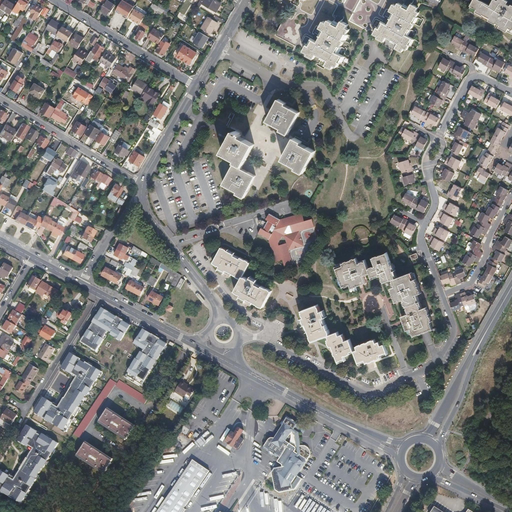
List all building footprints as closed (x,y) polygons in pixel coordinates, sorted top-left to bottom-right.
[(0,8),(11,15),(13,11),(17,6),(7,0),(5,0),(4,2),(0,8)] [(28,2),(24,0),(20,0),(17,6),(13,11),(17,14),(20,8),(23,10),(28,2)] [(106,0),(104,3),(100,10),(108,15),(115,4),(107,0),(106,0)] [(197,6),(200,8),(202,3),(217,12),(221,4),(214,0),(200,0),(198,4),(197,6)] [(496,23),(500,25),(499,27),(507,32),(509,28),(511,29),(511,5),(510,6),(506,4),(508,1),(505,0),(498,0),(498,1),(495,0),(493,0),(490,6),(479,0),(473,0),(471,6),(477,9),(476,12),(482,15),(483,14),(490,18),(489,20),(496,24),(496,23)] [(128,17),(133,9),(133,8),(122,1),(116,10),(128,18),(128,17)] [(158,6),(153,3),(151,7),(157,11),(156,13),(161,16),(163,13),(165,10),(159,7),(158,6)] [(406,35),(409,29),(411,30),(414,24),(412,23),(416,16),(417,17),(419,12),(416,11),(418,8),(412,4),(409,10),(403,7),(403,6),(399,3),(397,6),(394,5),(390,11),(395,13),(389,23),(387,22),(386,22),(385,24),(383,23),(380,29),(377,28),(374,34),(378,36),(377,38),(384,42),(387,37),(399,43),(396,48),(403,51),(404,48),(407,50),(410,45),(409,44),(412,38),(406,35)] [(38,17),(39,17),(44,9),(37,4),(29,17),(36,21),(38,17)] [(45,7),(41,14),(45,17),(49,10),(45,7)] [(136,22),(140,24),(141,22),(145,16),(134,9),(129,18),(132,20),(132,21),(136,23),(136,22)] [(23,18),(25,15),(22,13),(16,23),(19,25),(23,18)] [(208,17),(201,28),(211,34),(218,23),(208,17)] [(23,18),(19,25),(24,28),(28,21),(23,18)] [(62,27),(63,26),(52,19),(46,29),(57,35),(62,27)] [(349,30),(346,28),(348,24),(342,21),(338,27),(332,24),(333,23),(328,20),(327,23),(323,21),(320,28),(324,30),(319,40),(316,39),(315,39),(314,41),(313,40),(310,46),(307,45),(304,51),(308,53),(308,55),(314,59),(317,54),(329,60),(326,65),(332,68),(334,65),(337,67),(340,62),(339,62),(342,55),(336,52),(339,46),(341,47),(344,41),(342,40),(346,34),(347,34),(349,30)] [(141,41),(149,27),(141,22),(140,24),(136,31),(139,33),(136,38),(141,41)] [(24,28),(19,25),(13,36),(10,39),(15,42),(24,28)] [(73,33),(62,27),(57,35),(68,42),(73,33)] [(154,41),(159,44),(165,35),(154,28),(148,38),(151,40),(152,40),(154,41)] [(201,48),(208,37),(199,31),(193,42),(201,48)] [(21,46),(32,52),(34,49),(31,48),(33,45),(34,45),(39,38),(30,32),(26,40),(29,42),(27,45),(23,43),(21,46)] [(70,44),(78,49),(84,39),(76,34),(70,44)] [(455,36),(451,43),(460,48),(459,49),(462,51),(467,43),(470,37),(466,36),(463,41),(455,36)] [(51,48),(58,52),(62,46),(62,45),(62,44),(60,43),(59,43),(55,41),(51,48)] [(164,56),(171,44),(166,42),(165,44),(162,41),(156,51),(164,56)] [(479,49),(467,43),(462,51),(466,53),(466,52),(475,56),(479,49)] [(100,57),(105,49),(97,44),(92,52),(91,51),(82,66),(88,70),(92,64),(90,63),(93,58),(97,60),(99,56),(100,57)] [(177,57),(190,65),(197,53),(184,45),(177,57)] [(15,64),(22,53),(13,48),(6,59),(15,64)] [(88,54),(80,49),(75,58),(79,60),(77,62),(81,65),(88,54)] [(110,68),(116,58),(105,52),(100,61),(110,68)] [(57,53),(50,64),(53,65),(59,55),(57,53)] [(482,53),(479,58),(478,60),(485,64),(484,66),(489,68),(494,60),(482,53)] [(448,60),(443,58),(438,67),(446,71),(447,69),(450,70),(454,63),(449,60),(448,60)] [(40,62),(43,64),(47,66),(48,65),(51,67),(53,65),(50,64),(42,59),(40,62)] [(497,62),(494,60),(489,68),(495,71),(495,70),(500,72),(501,71),(505,63),(498,59),(497,62)] [(449,71),(461,78),(465,70),(457,66),(458,64),(454,63),(450,70),(449,71)] [(113,72),(128,81),(136,70),(131,67),(128,70),(126,69),(127,68),(126,67),(125,68),(119,64),(113,72)] [(58,79),(63,72),(53,65),(51,67),(57,71),(56,73),(53,71),(51,74),(58,79)] [(5,78),(8,73),(0,67),(0,78),(2,80),(4,77),(5,78)] [(17,76),(15,80),(10,88),(18,92),(18,91),(21,87),(22,84),(25,80),(20,77),(17,76)] [(104,77),(100,85),(106,89),(111,81),(104,77)] [(148,86),(148,85),(138,79),(132,89),(142,95),(148,86)] [(446,93),(451,85),(444,81),(437,93),(438,94),(438,93),(446,97),(447,94),(446,93)] [(40,98),(45,90),(34,83),(29,91),(33,93),(37,96),(40,98)] [(142,95),(149,100),(147,102),(153,105),(160,94),(148,86),(142,95)] [(472,86),(468,93),(480,100),(484,92),(485,91),(481,89),(480,90),(472,86)] [(126,91),(120,100),(124,102),(129,93),(126,91)] [(434,95),(431,102),(432,103),(439,107),(442,102),(443,103),(446,97),(438,93),(438,94),(436,96),(434,95)] [(496,108),(499,102),(500,101),(491,96),(492,95),(488,93),(488,94),(484,102),(496,108)] [(288,134),(299,112),(285,105),(286,103),(279,99),(267,121),(281,129),(280,130),(288,134)] [(61,100),(55,109),(56,109),(52,116),(56,118),(55,119),(60,122),(61,121),(65,123),(68,117),(59,112),(63,105),(65,106),(66,104),(64,103),(65,102),(61,100)] [(162,104),(161,103),(154,115),(161,119),(170,105),(164,101),(162,104)] [(500,109),(511,116),(511,106),(503,102),(503,104),(500,109)] [(37,115),(39,117),(42,112),(50,117),(55,109),(46,103),(40,112),(39,111),(38,113),(37,115)] [(413,105),(409,112),(419,117),(418,118),(423,120),(427,112),(413,105)] [(470,114),(464,111),(462,114),(477,122),(481,115),(472,110),(470,114)] [(427,112),(423,120),(426,122),(427,121),(436,125),(440,118),(427,112)] [(473,130),(477,122),(462,114),(460,117),(466,120),(464,125),(473,130)] [(88,127),(92,122),(87,119),(84,125),(87,127),(88,127)] [(149,124),(157,129),(160,124),(151,119),(148,124),(149,124)] [(95,139),(104,126),(94,120),(86,133),(95,139)] [(82,136),(87,127),(84,125),(78,121),(73,130),(82,136)] [(494,135),(502,139),(504,134),(505,135),(510,125),(508,124),(503,121),(500,128),(498,127),(494,135)] [(13,129),(5,124),(3,127),(1,132),(0,132),(0,135),(7,140),(13,129)] [(19,127),(14,135),(19,139),(22,134),(24,134),(28,127),(23,125),(21,128),(19,127)] [(464,139),(468,132),(460,127),(457,131),(456,131),(455,134),(453,137),(456,138),(461,141),(463,138),(464,139)] [(32,143),(37,134),(30,129),(25,139),(32,143)] [(405,129),(402,136),(413,142),(414,141),(418,134),(415,132),(414,133),(405,129)] [(114,134),(110,140),(115,143),(121,133),(116,130),(115,132),(114,134)] [(236,161),(223,184),(238,192),(237,194),(244,198),(256,176),(242,168),(254,145),(240,137),(241,135),(239,134),(240,133),(236,131),(235,132),(233,131),(222,153),(236,161)] [(105,145),(110,137),(101,132),(96,140),(105,145)] [(424,136),(418,134),(414,141),(417,143),(416,145),(423,149),(428,140),(423,137),(424,136)] [(488,149),(495,153),(500,144),(499,143),(502,139),(494,135),(490,142),(492,143),(488,149)] [(35,144),(43,149),(48,141),(40,136),(35,144)] [(303,173),(315,151),(305,146),(301,144),(302,142),(294,138),(282,160),(285,161),(297,167),(296,169),(303,173)] [(458,155),(465,143),(461,141),(456,138),(454,143),(455,144),(451,151),(458,155)] [(121,141),(115,151),(124,157),(126,154),(127,155),(130,151),(123,147),(125,143),(121,141)] [(56,152),(48,148),(43,157),(51,161),(56,152)] [(77,152),(70,148),(66,154),(73,158),(77,152)] [(482,163),(487,166),(489,161),(491,162),(495,153),(488,149),(485,155),(484,154),(479,162),(482,163)] [(135,151),(129,160),(139,166),(145,157),(135,151)] [(444,164),(456,170),(461,162),(452,157),(450,161),(446,159),(444,164)] [(55,159),(46,173),(50,175),(53,170),(54,171),(55,170),(61,173),(66,166),(61,163),(55,159)] [(402,170),(403,173),(413,171),(411,165),(410,165),(408,160),(398,162),(400,171),(402,170)] [(90,168),(79,161),(73,172),(70,176),(77,181),(80,176),(83,178),(90,168)] [(507,175),(511,164),(508,162),(506,165),(504,164),(504,165),(499,163),(495,170),(502,175),(503,173),(507,175)] [(488,179),(491,174),(486,171),(488,167),(487,166),(482,163),(476,173),(480,175),(479,177),(486,181),(488,179)] [(441,178),(446,181),(449,182),(454,174),(442,167),(440,171),(443,173),(442,175),(441,178)] [(413,171),(403,173),(404,176),(402,177),(404,185),(415,182),(413,176),(414,176),(413,171)] [(99,181),(102,175),(97,172),(95,174),(93,172),(90,177),(98,182),(99,181)] [(99,181),(98,182),(96,186),(98,188),(98,187),(103,190),(106,185),(108,187),(111,181),(110,181),(111,179),(104,175),(99,181)] [(6,179),(1,186),(6,188),(10,181),(6,179)] [(114,185),(107,197),(111,199),(113,196),(116,198),(121,189),(114,185)] [(462,190),(460,188),(455,186),(451,194),(449,193),(448,197),(450,198),(456,201),(462,190)] [(496,201),(502,205),(507,195),(506,195),(509,190),(501,186),(497,194),(499,195),(496,201)] [(405,194),(401,201),(409,205),(408,206),(413,208),(417,200),(405,194)] [(56,198),(54,197),(50,205),(54,208),(56,203),(58,200),(56,198)] [(9,199),(8,198),(4,206),(10,210),(15,202),(14,201),(9,199)] [(417,200),(413,208),(419,211),(419,210),(424,213),(429,204),(421,200),(420,202),(417,200)] [(486,214),(491,216),(494,218),(496,213),(497,214),(502,205),(496,201),(492,208),(490,207),(486,214)] [(453,216),(458,207),(451,203),(448,208),(446,206),(443,210),(445,211),(453,216)] [(79,212),(70,207),(68,210),(73,212),(69,219),(74,221),(79,212)] [(447,227),(452,218),(444,213),(442,212),(440,217),(442,218),(440,223),(447,227)] [(479,224),(489,229),(492,224),(488,223),(489,222),(488,221),(491,216),(486,214),(483,212),(479,220),(480,221),(479,224)] [(19,213),(14,221),(22,225),(27,217),(19,213)] [(273,261),(281,259),(283,266),(291,264),(288,252),(289,252),(290,249),(290,248),(302,245),(299,233),(300,232),(301,230),(301,229),(313,226),(311,218),(303,220),(301,213),(279,219),(268,213),(265,219),(268,221),(267,223),(261,221),(260,220),(259,220),(258,220),(257,221),(257,222),(257,223),(258,224),(259,224),(260,224),(259,225),(265,227),(263,230),(260,228),(257,234),(268,240),(273,261)] [(402,229),(406,221),(401,218),(401,219),(394,215),(393,216),(390,222),(402,229)] [(52,232),(56,224),(49,220),(50,219),(44,216),(39,225),(45,228),(52,232)] [(35,221),(27,217),(22,225),(31,229),(35,221)] [(403,232),(411,237),(416,227),(411,225),(412,224),(406,221),(402,229),(405,230),(403,232)] [(63,228),(56,224),(52,232),(59,235),(63,228)] [(483,233),(486,234),(489,229),(479,224),(477,227),(475,227),(471,234),(479,238),(481,233),(482,234),(483,233)] [(76,228),(72,225),(68,232),(73,235),(75,232),(74,231),(76,228)] [(84,232),(92,237),(95,231),(87,226),(84,232)] [(445,241),(450,233),(440,228),(438,232),(435,230),(433,235),(434,236),(445,241)] [(84,232),(81,231),(79,235),(81,236),(81,237),(89,242),(92,237),(84,232)] [(432,237),(430,241),(432,243),(430,247),(439,252),(443,244),(433,238),(432,237)] [(498,240),(495,245),(506,251),(508,248),(510,249),(511,243),(511,240),(506,237),(503,242),(502,241),(501,242),(498,240)] [(470,253),(481,259),(483,254),(480,252),(481,251),(479,250),(482,245),(475,241),(473,244),(470,249),(472,250),(470,253)] [(120,244),(117,250),(126,254),(129,249),(128,248),(129,247),(126,246),(125,247),(120,244)] [(497,254),(494,259),(500,262),(502,263),(506,256),(504,255),(506,251),(495,245),(493,250),(496,252),(495,253),(497,254)] [(62,254),(70,258),(74,251),(67,246),(62,254)] [(142,252),(134,247),(131,251),(140,256),(141,254),(142,252)] [(241,279),(242,276),(250,263),(248,262),(249,261),(245,260),(240,258),(239,259),(233,256),(234,254),(226,250),(223,248),(223,249),(221,248),(213,263),(215,264),(214,264),(218,266),(219,266),(218,268),(225,272),(225,270),(236,276),(236,277),(239,279),(240,278),(241,279)] [(126,254),(117,250),(114,255),(123,260),(126,254)] [(74,251),(70,258),(79,263),(83,255),(74,251)] [(475,262),(478,264),(481,259),(470,253),(469,256),(467,255),(463,263),(470,267),(473,262),(474,263),(475,262)] [(392,280),(396,279),(394,272),(387,254),(379,257),(378,256),(375,258),(373,259),(376,267),(375,268),(375,267),(371,268),(371,269),(370,269),(366,261),(365,262),(365,261),(361,263),(359,264),(357,259),(355,260),(355,259),(352,260),(352,261),(348,262),(345,263),(346,266),(338,270),(345,288),(346,288),(347,288),(350,287),(350,286),(352,285),(353,289),(357,287),(357,286),(359,285),(358,282),(361,280),(363,284),(367,283),(364,277),(366,276),(366,277),(369,275),(371,274),(373,279),(379,276),(380,278),(382,277),(384,283),(392,280)] [(492,258),(492,259),(487,268),(488,268),(486,273),(494,277),(498,270),(496,269),(500,262),(494,259),(492,258)] [(134,267),(137,261),(133,259),(130,265),(126,263),(125,266),(128,269),(132,270),(134,267)] [(0,272),(8,277),(13,267),(5,263),(0,271),(0,272)] [(170,273),(172,270),(162,264),(160,267),(170,273)] [(102,276),(110,280),(115,272),(106,268),(102,276)] [(452,274),(456,285),(461,283),(460,279),(461,279),(461,278),(466,276),(463,268),(455,271),(456,273),(452,274)] [(172,285),(175,287),(182,276),(172,270),(170,273),(176,277),(172,285)] [(115,272),(110,280),(118,284),(123,276),(115,272)] [(420,335),(429,331),(432,330),(429,324),(432,322),(432,320),(431,317),(429,318),(427,314),(429,313),(428,310),(427,308),(421,310),(420,308),(421,308),(420,305),(419,305),(418,301),(417,298),(416,298),(416,296),(421,294),(421,292),(422,292),(420,289),(419,290),(417,285),(419,285),(417,281),(416,279),(413,281),(410,273),(396,279),(392,280),(393,282),(394,286),(395,287),(392,288),(394,293),(395,292),(396,295),(399,294),(400,298),(396,299),(398,303),(404,300),(404,302),(405,306),(406,306),(407,309),(407,310),(408,313),(408,312),(409,314),(403,317),(404,320),(408,319),(410,323),(407,324),(408,326),(407,326),(408,331),(411,330),(412,331),(413,335),(413,334),(414,337),(420,335)] [(490,284),(494,277),(486,273),(483,277),(482,277),(478,286),(483,289),(485,290),(488,283),(490,284)] [(450,283),(451,287),(456,285),(452,274),(448,276),(447,274),(440,277),(443,285),(448,283),(449,284),(450,283)] [(35,290),(40,280),(32,276),(27,285),(30,287),(28,291),(34,294),(35,290)] [(244,277),(242,276),(241,279),(235,291),(237,292),(236,293),(239,294),(240,294),(241,294),(240,296),(247,300),(247,298),(258,304),(258,305),(261,306),(262,306),(263,307),(272,291),(270,290),(267,288),(262,286),(261,287),(255,284),(256,281),(250,278),(249,280),(247,279),(248,279),(245,277),(244,277)] [(134,292),(138,285),(131,281),(127,289),(134,292)] [(59,291),(42,282),(36,292),(44,296),(45,294),(50,297),(49,299),(52,301),(59,291)] [(145,288),(138,285),(134,292),(140,296),(145,288)] [(148,300),(153,303),(158,295),(152,292),(148,300)] [(466,296),(465,293),(460,295),(464,306),(468,305),(469,309),(476,307),(475,304),(476,303),(473,295),(468,297),(468,296),(466,296)] [(158,295),(153,303),(159,306),(163,298),(158,295)] [(464,306),(460,295),(455,296),(456,300),(455,301),(456,302),(450,304),(453,312),(461,310),(460,307),(464,306)] [(21,314),(26,307),(20,303),(16,310),(21,314)] [(313,341),(328,335),(330,335),(329,333),(330,333),(328,330),(326,325),(324,325),(322,319),(325,318),(322,311),(320,312),(319,310),(320,310),(319,306),(318,307),(317,305),(302,311),(303,312),(302,313),(303,316),(304,316),(304,318),(303,318),(305,325),(306,324),(311,336),(310,336),(312,340),(313,341)] [(121,341),(132,324),(102,307),(81,342),(96,349),(107,332),(121,341)] [(25,317),(13,310),(8,318),(13,322),(15,318),(22,322),(25,317)] [(66,324),(73,313),(68,311),(67,313),(64,311),(63,313),(59,311),(57,315),(63,319),(62,322),(66,324)] [(291,319),(277,312),(274,318),(288,325),(291,319)] [(11,334),(16,325),(7,320),(2,329),(11,334)] [(142,349),(127,369),(130,371),(128,374),(140,382),(143,383),(167,340),(142,324),(132,344),(142,349)] [(46,340),(51,331),(44,327),(39,335),(46,340)] [(330,335),(328,335),(330,339),(328,339),(329,341),(328,341),(330,344),(331,346),(333,345),(335,352),(336,355),(336,354),(339,360),(345,358),(344,355),(346,355),(349,354),(349,353),(351,353),(350,351),(354,350),(350,339),(345,341),(344,339),(345,339),(344,335),(343,336),(342,334),(339,335),(338,332),(330,335)] [(359,362),(365,360),(366,363),(369,362),(373,361),(372,360),(376,359),(376,360),(380,358),(379,358),(381,357),(380,354),(387,352),(384,344),(380,345),(379,341),(376,343),(374,339),(373,340),(369,341),(366,342),(363,343),(363,344),(361,344),(358,345),(358,346),(357,346),(358,349),(354,351),(359,362)] [(46,362),(54,349),(46,344),(38,357),(46,362)] [(103,370),(72,352),(64,367),(77,375),(60,406),(48,398),(38,413),(67,430),(103,370)] [(12,373),(1,366),(0,367),(0,374),(4,377),(2,380),(5,383),(10,374),(11,374),(12,373)] [(32,385),(40,371),(32,366),(24,380),(25,381),(32,385)] [(92,417),(105,397),(115,382),(110,379),(107,383),(103,390),(97,399),(91,408),(84,418),(74,434),(78,437),(92,417)] [(144,403),(149,394),(144,391),(142,394),(139,392),(134,389),(126,384),(120,381),(119,380),(117,383),(116,385),(127,392),(136,398),(144,403)] [(23,397),(28,389),(29,389),(32,385),(25,381),(23,385),(21,384),(16,393),(23,397)] [(196,392),(188,386),(185,385),(186,384),(182,381),(175,392),(185,398),(187,394),(192,397),(196,392)] [(134,426),(119,416),(107,408),(99,421),(125,439),(134,426)] [(0,417),(11,424),(16,414),(12,412),(11,413),(5,409),(0,417)] [(9,427),(11,424),(0,417),(0,423),(7,428),(9,427)] [(284,444),(294,429),(297,424),(286,417),(283,422),(284,423),(274,438),(273,438),(272,438),(271,439),(270,439),(269,440),(268,440),(266,444),(264,448),(270,452),(275,455),(280,458),(284,451),(285,450),(285,449),(285,447),(285,446),(284,444)] [(59,443),(26,426),(19,439),(33,449),(15,477),(1,468),(0,469),(0,494),(21,506),(59,443)] [(243,440),(239,437),(244,430),(237,426),(233,432),(231,431),(224,441),(233,447),(233,446),(238,449),(243,440)] [(299,432),(294,429),(284,444),(285,446),(285,447),(285,449),(285,450),(284,451),(280,458),(278,462),(282,465),(282,467),(285,466),(295,450),(297,446),(299,445),(301,445),(299,432)] [(202,436),(194,443),(199,448),(207,442),(202,436)] [(111,460),(100,452),(85,442),(76,454),(103,472),(111,460)] [(310,451),(309,449),(308,448),(307,447),(305,446),(303,445),(301,445),(299,445),(297,446),(295,450),(301,449),(311,455),(310,453),(310,451)] [(3,465),(10,469),(21,450),(14,446),(3,465)] [(297,476),(311,455),(301,449),(295,450),(285,466),(282,467),(275,468),(272,472),(275,490),(279,493),(295,489),(302,479),(297,476)] [(183,508),(209,471),(193,460),(156,511),(183,511),(185,510),(183,508)]
